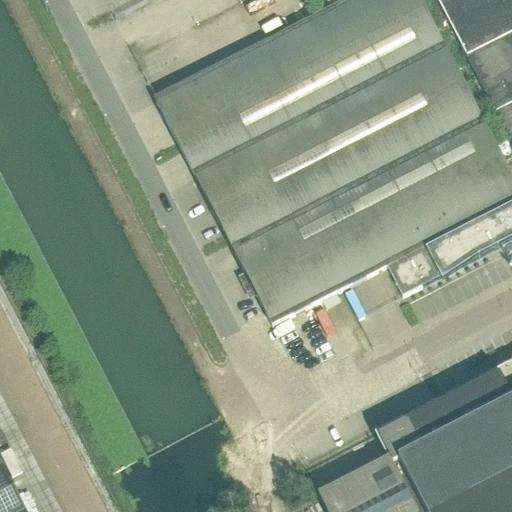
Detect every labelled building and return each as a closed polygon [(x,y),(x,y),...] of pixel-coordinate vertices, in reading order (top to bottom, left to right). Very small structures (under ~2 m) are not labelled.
[(511,183),(417,0),(360,0),(270,47),(309,122),(387,272),(403,302),(502,252),(510,267),(511,266),(511,183)] [(436,0),(469,63),(511,41),(511,0),(456,0),(455,0),(436,0)] [(496,116),(511,107),(511,41),(469,63),(496,116)] [(196,181),(309,122),(270,47),(157,106),(196,181)] [(511,147),(511,107),(496,116),(511,147)] [(273,331),(387,272),(309,122),(196,181),(273,331)] [(511,511),(511,371),(377,440),(390,466),(320,501),(325,511),(511,511)] [(24,511),(0,463),(0,511),(24,511)]
